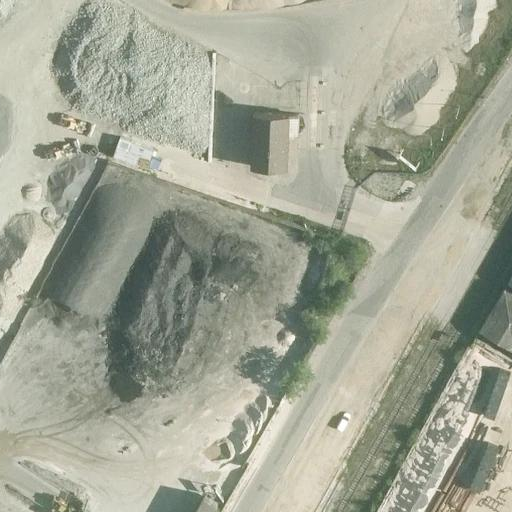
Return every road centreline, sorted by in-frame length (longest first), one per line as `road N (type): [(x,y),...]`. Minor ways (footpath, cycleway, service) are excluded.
road 1 (residential): [(511,89),(415,240),(262,511)]
road 2 (unknown): [(108,165),(415,240)]
